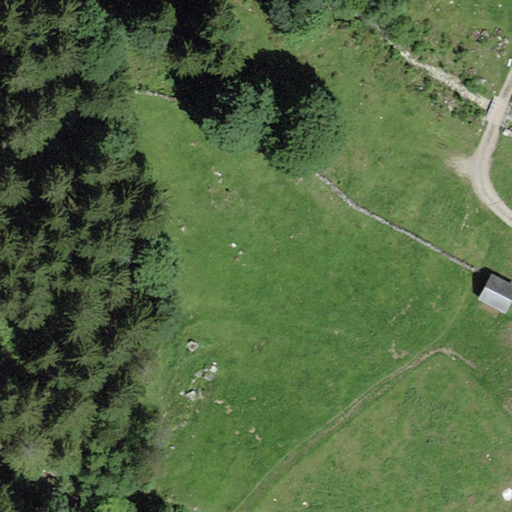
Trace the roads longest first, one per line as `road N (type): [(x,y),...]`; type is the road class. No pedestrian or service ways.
road 1 (track): [(242,511),(259,487),(420,364),(483,275),(510,219)]
road 2 (track): [(511,77),(476,164),(487,196),(511,221)]
